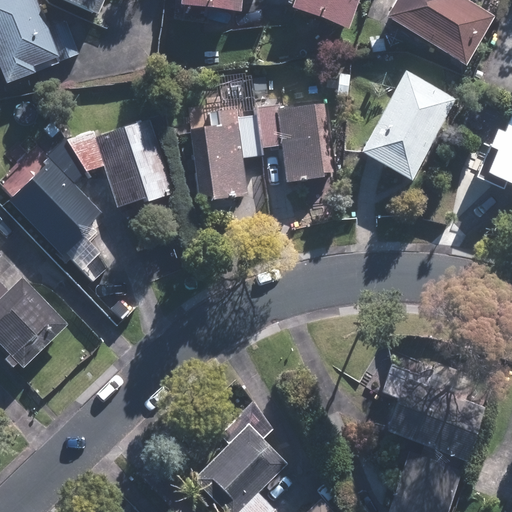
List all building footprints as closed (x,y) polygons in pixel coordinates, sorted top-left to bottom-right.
[(0,0),(0,60),(9,84),(38,73),(36,67),(59,58),(60,62),(80,54),(67,21),(50,28),(39,0),(0,0)] [(68,0),(102,14),(107,0),(68,0)] [(183,0),(183,6),(242,10),(243,0),(183,0)] [(295,0),(293,9),(350,28),(359,0),(295,0)] [(468,64),(496,16),(468,0),(397,0),(388,17),(468,64)] [(407,70),(364,151),(414,180),(456,99),(407,70)] [(334,172),(325,104),(280,110),(280,105),(258,108),(263,147),(283,144),(288,182),(326,177),(325,173),(334,172)] [(45,109),(33,124),(55,143),(67,128),(45,109)] [(211,126),(192,129),(201,197),(212,196),(212,200),(231,197),(231,196),(236,195),(236,197),(249,195),(244,158),(263,155),(258,115),(239,118),(237,109),(209,113),(211,126)] [(488,169),(511,180),(511,112),(505,129),(498,127),(491,144),(498,147),(488,169)] [(50,165),(11,200),(65,256),(89,233),(87,232),(104,213),(75,183),(87,172),(106,166),(119,207),(150,197),(152,201),(174,194),(152,119),(128,127),(98,137),(95,131),(67,140),(45,160),(50,165)] [(0,250),(0,341),(26,367),(70,324),(24,277),(10,290),(0,279),(0,257),(3,254),(0,250)] [(399,401),(387,430),(411,439),(382,511),(449,511),(491,406),(471,399),(479,377),(396,345),(377,392),(399,401)] [(226,511),(270,511),(276,507),(260,490),(292,460),(270,437),(259,448),(240,428),(248,421),(231,403),(210,423),(228,441),(191,476),(226,511)] [(281,511),(276,507),(270,511),(334,511),(319,496),(302,511),(281,511)]
